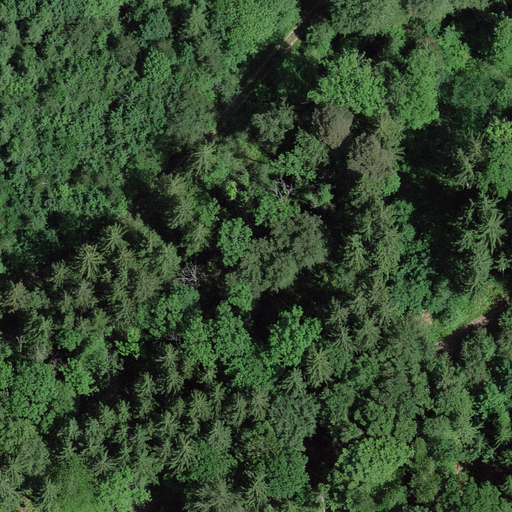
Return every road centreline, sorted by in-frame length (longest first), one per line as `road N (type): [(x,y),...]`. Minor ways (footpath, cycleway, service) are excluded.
road 1 (track): [(325,0),(113,232),(59,267),(0,289)]
road 2 (track): [(147,511),(511,302)]
